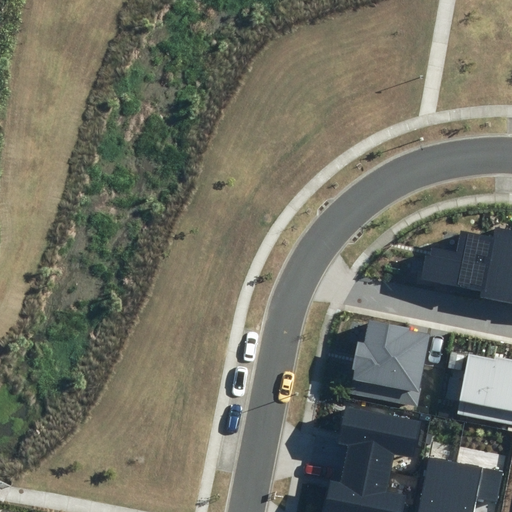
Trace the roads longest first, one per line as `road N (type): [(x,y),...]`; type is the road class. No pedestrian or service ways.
road 1 (residential): [(511,155),(464,154),(387,181),(328,231),(294,283)]
road 2 (residential): [(294,283),(246,511)]
road 3 (residential): [(294,283),(511,319)]
